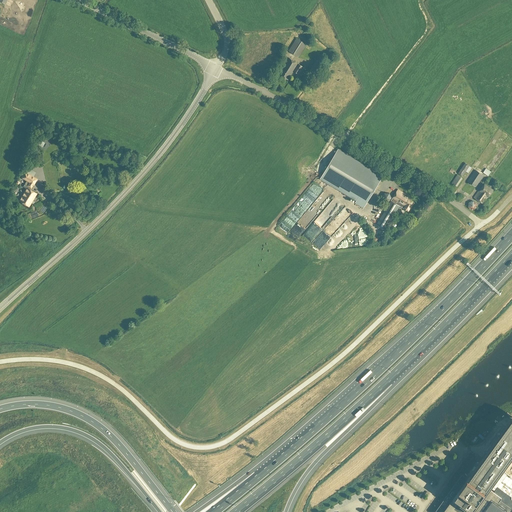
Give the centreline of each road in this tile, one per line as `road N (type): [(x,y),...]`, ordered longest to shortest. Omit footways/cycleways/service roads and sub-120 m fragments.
road 1 (unclassified): [(0,361),(51,360),(90,370),(180,443),(218,445),(343,354),(480,225)]
road 2 (motorway): [(511,235),(364,383),(256,475)]
road 3 (tertiary): [(0,308),(138,178),(216,67)]
road 4 (unclassified): [(480,225),(350,140),(216,67)]
road 5 (motorway): [(169,509),(97,424),(55,406),(0,409)]
road 6 (motorway): [(238,511),(388,380)]
road 7 (motorway): [(0,442),(46,426),(85,434),(158,511)]
road 8 (motorway): [(388,380),(511,255)]
road 9 (motorway): [(285,511),(304,475),(388,380)]
road 10 (tertiary): [(216,67),(76,0)]
